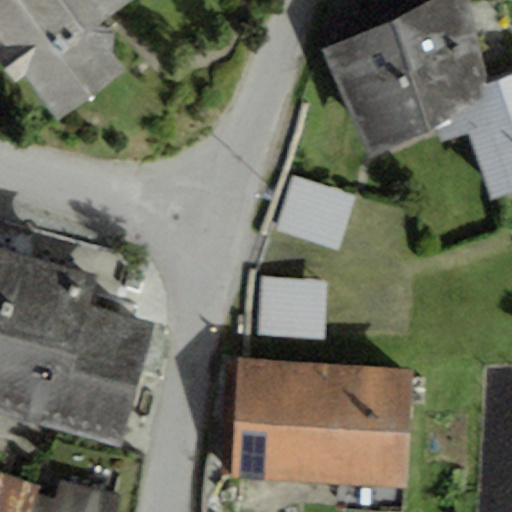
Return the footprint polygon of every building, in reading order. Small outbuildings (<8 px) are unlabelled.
[(0,0),(0,41),(5,49),(0,53),(0,63),(14,88),(27,73),(54,122),(127,74),(113,52),(115,31),(99,32),(93,22),(129,0),(0,0)] [(348,105),(479,49),(467,0),(431,0),(321,52),(348,105)] [(490,99),(485,86),(479,49),(348,105),(371,159),(438,133),(436,126),(490,99)] [(511,75),(485,86),(490,99),(436,126),(438,133),(441,140),(469,132),(493,202),(511,196),(511,75)] [(292,176),(275,229),(341,250),(358,197),(292,176)] [(0,252),(0,411),(122,444),(153,325),(87,308),(95,278),(0,252)] [(256,363),(326,366),(330,282),(259,279),(256,363)] [(321,481),(326,366),(256,363),(237,362),(232,477),(321,481)] [(406,485),(411,370),(326,366),(321,481),(406,485)] [(0,511),(117,511),(120,505),(60,484),(55,496),(0,476),(0,511)]
